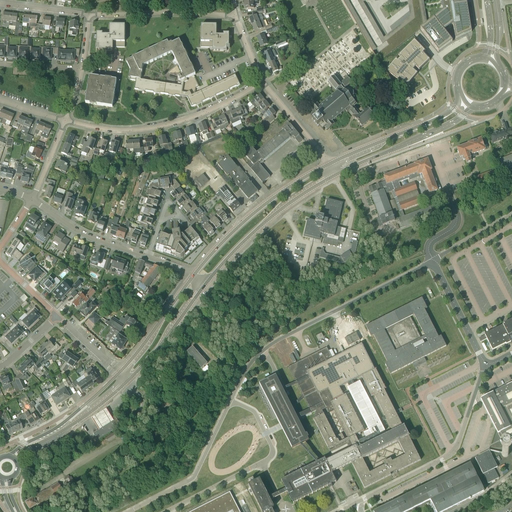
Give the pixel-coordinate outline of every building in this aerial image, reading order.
[(441,0),(442,1),(441,2),(440,3),(440,4),(441,5),(442,5),(443,7),(443,12),(434,19),(428,24),(427,24),(424,27),(421,29),(420,29),(438,52),(440,51),(442,49),(444,48),(446,46),(448,45),(449,44),(450,44),(451,43),(452,42),(444,32),(453,24),(455,34),(455,39),(456,40),(459,38),(462,37),(466,35),(467,34),(468,34),(469,33),(470,33),(471,32),(472,32),(467,3),(464,3),(459,4),(458,0),(441,0)] [(254,2),(245,4),(245,6),(244,6),(245,9),(245,10),(255,9),(254,5),(259,4),(259,1),(254,2)] [(9,26),(10,14),(3,13),(2,21),(3,21),(2,27),(9,27),(9,26)] [(18,31),(19,24),(19,22),(16,22),(17,15),(10,14),(9,26),(15,27),(15,30),(14,36),(15,36),(15,37),(17,37),(18,31)] [(252,25),(259,22),(256,16),(254,17),(249,19),(252,25)] [(31,26),(31,25),(36,25),(37,17),(30,17),(28,29),(31,29),(32,26),(31,26)] [(42,25),(39,25),(38,30),(43,31),(44,26),(49,27),(50,19),(43,18),(42,25)] [(56,20),(56,25),(55,27),(56,27),(56,29),(52,29),(51,34),(55,34),(55,32),(58,32),(59,28),(59,29),(62,29),(63,29),(64,21),(56,20)] [(266,31),(273,28),(271,24),(266,26),(264,21),(263,20),(262,21),(259,22),(252,25),(254,32),(265,28),(266,31)] [(70,21),(69,31),(72,32),(72,35),(77,36),(78,32),(77,32),(77,30),(78,30),(78,26),(77,26),(77,22),(70,21)] [(125,48),(125,26),(125,25),(110,25),(109,34),(106,34),(106,35),(97,35),(97,45),(99,45),(99,50),(113,50),(113,44),(116,44),(116,47),(125,48)] [(223,35),(222,35),(220,35),(220,34),(216,34),(217,25),(201,25),(201,48),(209,48),(209,44),(213,44),(213,51),(227,51),(227,46),(229,46),(229,34),(223,33),(223,35)] [(273,28),(266,31),(267,34),(273,31),(273,32),(284,28),(283,25),(273,29),(273,28)] [(268,44),(264,35),(257,38),(261,47),(268,44)] [(284,40),(275,44),(277,48),(286,44),(284,40)] [(185,54),(179,41),(169,45),(168,42),(163,44),(164,45),(158,48),(158,46),(150,50),(150,52),(145,54),(144,53),(136,57),(137,58),(134,59),(133,58),(134,57),(132,58),(129,60),(130,61),(127,63),(130,70),(130,75),(131,75),(130,80),(136,81),(134,90),(139,90),(139,89),(142,89),(144,80),(141,80),(143,66),(171,53),(173,53),(175,59),(172,63),(175,65),(178,64),(183,75),(178,77),(181,84),(181,86),(180,91),(198,84),(195,78),(194,78),(193,76),(195,75),(193,69),(193,68),(192,67),(186,55),(187,55),(186,53),(185,54)] [(426,53),(414,42),(399,59),(401,61),(399,64),(397,62),(388,74),(401,83),(402,81),(411,87),(420,75),(415,72),(417,69),(421,72),(431,61),(424,55),(425,53),(426,53)] [(19,53),(19,46),(15,46),(15,49),(8,48),(7,48),(7,52),(7,58),(8,58),(8,59),(12,59),(12,58),(15,58),(16,53),(19,53)] [(19,46),(19,53),(19,59),(20,59),(20,60),(24,60),(24,59),(27,59),(27,53),(31,54),(31,50),(31,47),(19,46)] [(39,54),(42,54),(43,50),(43,48),(39,48),(39,50),(31,50),(31,54),(30,59),(31,59),(31,60),(35,61),(36,60),(39,60),(39,54)] [(47,51),(43,50),(42,54),(42,60),(43,60),(43,61),(47,61),(47,60),(50,60),(51,55),(54,55),(54,48),(47,48),(47,51)] [(60,62),(65,62),(66,52),(58,51),(58,48),(54,48),(54,55),(58,55),(57,61),(60,61),(60,62)] [(78,56),(79,50),(73,49),(73,52),(66,52),(65,62),(70,63),(70,61),(74,62),(74,56),(77,56),(78,56)] [(269,64),(274,61),(273,58),(276,56),(273,50),(264,54),(269,64)] [(274,61),(269,64),(273,73),(278,71),(282,69),(281,66),(277,68),(274,61)] [(228,78),(233,88),(237,86),(236,85),(239,84),(235,75),(228,78)] [(110,79),(108,78),(108,79),(90,76),(89,81),(90,81),(89,87),(88,87),(87,91),(86,91),(84,94),(87,94),(85,103),(90,104),(90,103),(97,104),(96,105),(112,107),(113,103),(112,102),(113,96),(114,96),(117,80),(110,79)] [(346,91),(345,91),(343,88),(351,82),(347,77),(340,83),(334,76),(328,82),(337,92),(319,107),(317,104),(318,104),(318,103),(310,110),(312,113),(310,115),(309,114),(313,119),(312,120),(318,127),(319,126),(323,131),(323,130),(322,129),(325,127),(327,130),(335,124),(335,123),(334,124),(332,122),(345,110),(347,113),(349,111),(353,107),(357,105),(351,98),(352,98),(352,97),(353,97),(353,96),(353,95),(353,94),(353,93),(353,92),(352,92),(352,91),(351,91),(350,90),(349,90),(348,90),(347,90),(346,90),(346,91)] [(229,90),(233,88),(228,78),(221,81),(225,90),(228,89),(229,90)] [(149,92),(151,81),(144,80),(142,89),(145,90),(145,91),(149,92)] [(157,92),(159,83),(151,81),(149,92),(154,93),(154,91),(157,92)] [(222,91),(225,90),(221,81),(215,85),(219,94),(223,93),(222,91)] [(164,94),(166,84),(159,83),(157,92),(160,92),(160,94),(164,94)] [(172,94),(173,85),(166,84),(164,94),(169,95),(169,94),(172,94)] [(198,103),(194,94),(194,93),(195,92),(196,89),(199,87),(198,84),(180,91),(179,97),(181,97),(181,98),(181,99),(181,100),(182,100),(184,97),(187,98),(192,107),(196,105),(195,104),(198,103)] [(181,86),(173,85),(172,94),(175,95),(175,96),(179,97),(180,91),(181,86)] [(215,96),(219,94),(215,85),(208,88),(212,96),(215,95),(215,96)] [(209,98),(212,96),(208,88),(201,91),(206,101),(209,99),(209,98)] [(202,103),(206,101),(201,91),(194,94),(198,103),(201,101),(202,103)] [(258,109),(260,107),(263,104),(261,102),(264,99),(260,95),(254,100),(250,103),(252,106),(253,105),(254,104),(258,109)] [(264,115),(269,111),(267,109),(270,107),(266,102),(263,104),(260,107),(262,110),(260,111),(264,115)] [(239,118),(241,122),(244,121),(243,119),(249,116),(243,105),(238,107),(239,109),(236,111),(239,118)] [(353,107),(349,111),(355,117),(354,118),(362,127),(374,117),(374,116),(371,112),(371,111),(370,112),(366,108),(363,110),(361,108),(357,112),(353,107)] [(269,111),(264,115),(264,116),(266,114),(268,117),(262,121),(266,126),(275,118),(273,116),(276,114),(272,109),(269,111)] [(239,118),(236,111),(233,112),(232,110),(226,113),(230,120),(233,118),(233,120),(239,118)] [(7,113),(2,124),(5,125),(5,124),(6,121),(11,123),(13,115),(7,113)] [(227,121),(230,120),(226,113),(221,115),(222,117),(219,118),(224,129),(226,128),(226,127),(226,126),(229,125),(227,121)] [(23,126),(26,119),(20,117),(17,123),(14,122),(12,126),(18,128),(19,125),(23,126)] [(222,130),(224,129),(219,118),(213,121),(215,124),(212,126),(214,130),(215,132),(220,129),(220,130),(222,130)] [(27,128),(25,132),(27,134),(32,122),(26,119),(23,126),(27,128)] [(42,132),(45,125),(38,123),(34,133),(37,135),(39,131),(42,132)] [(202,133),(203,135),(206,134),(208,140),(212,138),(215,137),(212,132),(209,133),(205,123),(198,125),(201,133),(202,133)] [(303,140),(290,124),(288,123),(282,128),(284,130),(257,153),(252,148),(244,154),(250,161),(247,164),(263,183),(270,177),(260,165),(293,137),(299,144),(303,140)] [(45,125),(42,132),(42,133),(40,136),(46,139),(48,135),(51,128),(45,125)] [(494,133),(489,135),(493,143),(511,136),(510,136),(511,134),(511,127),(508,129),(506,125),(503,126),(504,131),(498,133),(498,132),(497,131),(496,131),(495,131),(494,132),(494,133)] [(195,135),(194,133),(192,128),(186,130),(188,137),(195,135)] [(182,140),(181,136),(180,132),(173,134),(171,135),(173,142),(175,141),(176,145),(179,144),(179,141),(182,140)] [(71,146),(74,147),(75,143),(73,142),(74,139),(77,140),(78,138),(69,134),(65,144),(71,146)] [(158,138),(159,143),(160,146),(161,146),(161,147),(163,146),(164,147),(165,150),(166,150),(168,150),(168,151),(169,150),(170,151),(173,150),(171,143),(168,144),(167,141),(166,141),(165,136),(158,138)] [(12,149),(13,140),(7,138),(5,144),(4,147),(12,149)] [(84,142),(83,146),(81,152),(88,154),(89,149),(92,150),(95,140),(89,138),(88,143),(84,142)] [(468,143),(468,144),(457,148),(460,158),(463,157),(464,160),(465,160),(466,164),(471,162),(471,160),(474,159),(472,155),(485,150),(481,138),(468,143)] [(153,147),(153,144),(153,142),(152,139),(145,140),(146,143),(145,143),(146,144),(146,145),(143,145),(144,152),(150,152),(150,148),(153,147)] [(104,152),(106,147),(107,142),(101,140),(98,150),(95,149),(93,154),(98,156),(99,151),(104,152)] [(119,153),(120,148),(118,147),(119,143),(113,141),(109,152),(113,153),(113,154),(115,155),(116,154),(117,152),(119,153)] [(139,141),(133,141),(133,150),(137,149),(138,153),(140,153),(140,155),(144,154),(143,148),(140,148),(139,141)] [(68,153),(71,146),(65,144),(61,153),(71,157),(72,154),(68,153)] [(42,151),(34,147),(34,148),(32,154),(27,152),(25,157),(35,161),(36,158),(38,159),(41,154),(42,151)] [(504,172),(511,168),(511,154),(499,160),(504,172)] [(228,177),(228,176),(248,199),(257,191),(252,184),(253,183),(239,167),(238,168),(228,156),(218,165),(228,177)] [(423,176),(429,193),(437,190),(430,170),(432,170),(428,159),(414,164),(414,165),(384,177),(386,182),(369,188),(380,218),(376,219),(379,227),(398,220),(395,212),(399,211),(401,217),(398,219),(402,229),(434,217),(433,215),(437,214),(436,209),(432,211),(430,207),(404,216),(402,210),(422,203),(417,190),(415,182),(400,188),(398,182),(409,179),(410,181),(423,176)] [(15,161),(14,166),(11,166),(10,171),(7,170),(5,178),(11,180),(14,170),(16,171),(18,162),(15,161)] [(65,164),(63,163),(58,161),(55,169),(61,171),(61,172),(66,174),(68,167),(67,167),(68,165),(65,164)] [(18,167),(16,174),(21,175),(21,174),(22,174),(21,182),(27,184),(28,180),(30,180),(33,172),(26,169),(26,172),(21,171),(22,168),(18,167)] [(479,186),(497,179),(493,169),(476,176),(479,186)] [(203,174),(200,176),(194,182),(200,189),(206,183),(209,181),(203,174)] [(176,191),(179,188),(181,187),(175,180),(171,181),(170,177),(164,178),(166,189),(169,189),(169,187),(172,187),(176,191)] [(163,190),(166,189),(164,178),(158,179),(158,183),(151,185),(149,189),(151,190),(159,192),(160,189),(163,189),(163,190)] [(213,184),(217,188),(223,184),(219,179),(213,184)] [(50,199),(51,194),(55,185),(49,183),(44,197),(50,199)] [(224,186),(220,190),(223,194),(226,198),(224,199),(224,200),(230,206),(228,207),(233,213),(241,206),(224,186)] [(180,200),(185,195),(179,188),(176,191),(171,195),(174,199),(177,197),(180,200)] [(161,193),(159,192),(151,190),(149,196),(148,199),(155,201),(156,197),(160,198),(161,193)] [(63,197),(64,195),(57,192),(56,194),(54,202),(61,205),(63,197)] [(73,195),(67,193),(64,201),(67,202),(65,208),(71,211),(74,201),(75,198),(72,197),(73,195)] [(192,202),(185,195),(180,200),(177,202),(180,206),(183,204),(186,207),(192,202)] [(83,217),(86,208),(83,207),(85,202),(78,199),(75,207),(78,208),(76,215),(79,216),(80,216),(83,217)] [(159,202),(155,201),(148,199),(146,205),(144,204),(143,207),(145,208),(152,210),(153,206),(157,207),(159,202)] [(343,204),(342,204),(328,200),(324,217),(320,216),(318,215),(317,216),(316,216),(316,218),(315,222),(308,221),(305,235),(313,237),(319,238),(320,236),(322,236),(321,243),(323,236),(324,237),(324,239),(338,242),(339,238),(344,239),(346,229),(337,227),(337,223),(338,223),(343,204)] [(198,209),(192,202),(186,207),(184,209),(187,213),(190,211),(193,214),(198,209)] [(199,221),(201,219),(205,216),(203,214),(205,212),(201,207),(199,209),(198,209),(193,214),(190,216),(194,220),(197,217),(199,221)] [(89,213),(87,216),(90,217),(88,222),(95,224),(96,222),(97,222),(101,209),(99,208),(97,213),(92,211),(91,212),(90,213),(89,213)] [(156,211),(152,210),(145,208),(143,214),(144,214),(143,217),(149,219),(151,215),(154,216),(156,211)] [(221,220),(223,223),(227,219),(226,218),(227,217),(226,215),(228,214),(224,208),(216,214),(217,215),(221,220)] [(36,219),(37,217),(33,215),(27,224),(31,226),(28,229),(34,233),(37,229),(40,223),(37,221),(38,220),(36,219)] [(219,222),(221,220),(217,215),(210,221),(215,227),(214,227),(217,229),(221,226),(219,224),(220,224),(219,222)] [(215,227),(210,221),(205,216),(201,219),(203,222),(200,225),(202,227),(203,228),(205,230),(210,236),(214,233),(212,231),(213,230),(213,231),(213,230),(212,229),(214,227),(215,227)] [(101,217),(100,221),(96,230),(103,232),(106,224),(106,223),(107,219),(104,218),(101,217)] [(117,237),(120,228),(120,226),(117,225),(119,219),(114,217),(113,221),(112,224),(114,224),(110,235),(117,237)] [(153,221),(149,219),(143,217),(139,226),(146,229),(148,224),(151,225),(153,221)] [(129,226),(130,223),(130,222),(127,221),(126,225),(126,227),(126,228),(124,227),(124,229),(120,228),(117,237),(124,240),(125,236),(129,237),(132,229),(128,228),(129,226)] [(41,236),(38,240),(45,244),(50,237),(49,236),(49,237),(46,236),(49,232),(51,228),(49,226),(47,224),(46,225),(44,223),(42,227),(39,230),(37,234),(41,236)] [(201,240),(191,228),(184,233),(180,234),(179,231),(173,232),(173,236),(169,236),(161,234),(155,249),(181,258),(201,240)] [(136,244),(138,241),(140,234),(134,232),(134,230),(132,229),(129,237),(131,238),(131,240),(132,240),(131,243),(136,244)] [(58,232),(56,235),(52,242),(53,243),(54,241),(59,244),(56,249),(62,253),(69,242),(64,238),(65,237),(58,232)] [(140,234),(138,241),(140,242),(140,243),(141,243),(140,246),(145,247),(149,237),(140,234)] [(18,236),(17,236),(6,254),(11,257),(12,255),(13,256),(18,261),(23,256),(16,249),(20,242),(21,243),(22,243),(16,239),(18,236)] [(75,246),(74,250),(73,253),(79,255),(80,256),(85,257),(85,258),(88,249),(83,247),(82,248),(75,246)] [(324,248),(322,248),(319,258),(331,261),(332,255),(325,254),(323,250),(324,248)] [(355,256),(356,251),(351,250),(339,257),(332,255),(331,261),(343,263),(355,256)] [(94,254),(92,259),(91,262),(92,262),(91,264),(97,267),(98,264),(101,265),(102,261),(103,261),(104,259),(105,257),(105,256),(105,255),(104,254),(104,253),(102,253),(101,253),(98,252),(97,255),(94,254)] [(32,259),(29,256),(28,256),(19,265),(21,266),(18,268),(20,267),(25,272),(27,270),(29,272),(36,265),(31,260),(32,260),(32,259)] [(119,259),(115,258),(114,262),(111,261),(107,259),(103,270),(108,271),(110,263),(113,264),(112,268),(118,270),(117,272),(122,273),(122,271),(123,271),(124,267),(127,268),(128,263),(126,263),(126,262),(121,260),(120,260),(119,259)] [(154,266),(140,261),(133,278),(138,280),(140,275),(141,275),(144,266),(151,269),(140,283),(139,282),(136,285),(145,293),(148,289),(147,288),(161,269),(155,265),(154,266)] [(37,279),(40,282),(47,274),(42,269),(39,272),(36,269),(34,271),(31,274),(29,276),(31,278),(33,280),(35,282),(37,279)] [(49,277),(42,285),(40,286),(44,290),(46,288),(51,292),(57,285),(53,281),(49,277)] [(78,280),(72,286),(76,290),(78,288),(80,289),(82,287),(81,285),(82,283),(78,280)] [(56,290),(56,291),(54,294),(57,296),(56,297),(58,300),(59,299),(61,300),(71,289),(64,283),(59,288),(59,287),(56,290)] [(83,294),(81,292),(75,299),(76,300),(72,304),(76,308),(80,304),(81,305),(84,301),(86,303),(95,292),(92,289),(84,297),(82,294),(83,294)] [(424,310),(427,308),(425,304),(423,300),(422,298),(366,326),(368,330),(370,334),(371,337),(374,336),(388,363),(385,364),(390,375),(412,363),(415,368),(417,367),(426,362),(427,362),(424,357),(446,346),(441,336),(438,337),(424,310)] [(93,310),(95,307),(92,303),(90,305),(89,305),(88,304),(81,312),(86,317),(93,310)] [(28,317),(34,324),(38,321),(37,320),(40,318),(36,314),(39,311),(34,307),(32,309),(26,315),(28,317)] [(94,314),(88,321),(94,326),(101,319),(94,314)] [(107,321),(122,330),(125,326),(112,317),(111,318),(106,315),(104,318),(107,321)] [(34,324),(28,317),(22,322),(20,320),(17,322),(22,327),(24,325),(28,329),(30,327),(31,327),(34,324)] [(138,323),(130,318),(128,322),(126,321),(124,324),(134,330),(138,324),(138,323)] [(120,333),(122,330),(107,321),(106,323),(108,324),(108,325),(116,331),(108,342),(121,350),(127,341),(121,337),(122,335),(120,333)] [(19,329),(22,327),(17,322),(15,325),(16,327),(11,332),(18,340),(21,336),(21,335),(23,333),(19,329)] [(511,322),(479,339),(481,342),(487,339),(489,343),(492,350),(506,343),(506,344),(511,342),(511,341),(511,340),(511,322)] [(5,334),(1,338),(5,343),(7,341),(11,344),(13,342),(14,343),(18,340),(11,332),(7,336),(5,334)] [(41,346),(49,355),(50,355),(55,350),(56,350),(59,348),(55,344),(55,343),(52,346),(48,342),(46,344),(45,345),(44,344),(41,346)] [(332,473),(335,471),(352,463),(353,464),(352,464),(359,478),(364,488),(390,475),(390,476),(391,475),(390,474),(396,471),(397,473),(397,472),(421,460),(409,436),(410,436),(409,435),(409,436),(404,426),(404,425),(403,426),(395,411),(384,390),(386,389),(384,386),(385,386),(384,385),(384,386),(376,370),(376,369),(375,370),(362,344),(332,358),(327,347),(320,351),(297,362),(288,367),(295,381),(296,383),(297,385),(295,386),(297,389),(299,388),(302,395),(304,398),(309,409),(309,410),(311,413),(316,410),(313,419),(313,420),(314,420),(315,423),(328,448),(328,449),(333,447),(333,448),(333,449),(347,442),(350,449),(332,458),(326,461),(325,458),(324,458),(324,459),(321,461),(318,462),(306,468),(303,469),(282,480),(281,480),(282,482),(285,488),(287,491),(293,503),(293,504),(293,503),(293,504),(294,503),(293,503),(292,501),(326,484),(327,486),(328,486),(328,488),(329,488),(332,486),(331,484),(335,482),(335,483),(336,482),(335,480),(332,473)] [(51,357),(49,355),(41,346),(39,349),(39,350),(39,351),(36,353),(41,357),(37,361),(42,366),(43,367),(45,366),(43,364),(45,362),(42,359),(44,357),(47,361),(51,357)] [(207,364),(196,350),(193,347),(192,347),(192,348),(188,351),(187,351),(187,352),(201,369),(207,364)] [(62,372),(72,356),(66,352),(64,356),(64,355),(64,356),(61,354),(59,358),(62,359),(61,360),(64,363),(60,369),(60,370),(62,372)] [(62,372),(60,373),(61,374),(63,372),(64,372),(68,366),(73,368),(74,366),(75,367),(76,366),(76,364),(76,363),(78,360),(72,356),(62,372)] [(42,366),(37,361),(33,364),(29,360),(27,362),(26,362),(26,363),(25,362),(22,364),(29,371),(31,374),(33,373),(34,370),(33,369),(33,368),(35,371),(42,366)] [(25,374),(29,371),(22,364),(20,367),(20,368),(20,369),(17,371),(20,374),(17,377),(14,378),(15,381),(20,392),(21,394),(23,393),(21,391),(26,388),(23,380),(24,379),(26,380),(29,378),(25,374)] [(85,373),(92,383),(98,379),(91,368),(89,369),(85,372),(86,373),(85,373)] [(94,385),(92,383),(85,373),(83,375),(86,378),(82,381),(88,389),(94,385)] [(9,382),(10,382),(8,378),(5,379),(4,376),(0,378),(0,382),(2,387),(1,387),(3,391),(11,387),(12,387),(9,382)] [(281,428),(292,449),(302,444),(305,443),(308,441),(307,439),(309,438),(307,434),(305,435),(298,420),(296,416),(293,410),(291,406),(286,397),(283,390),(282,388),(276,377),(260,385),(276,418),(280,424),(281,428)] [(78,384),(76,380),(71,384),(71,385),(74,389),(77,386),(82,393),(88,389),(82,381),(78,384)] [(16,393),(20,392),(15,381),(11,383),(16,393)] [(66,381),(65,382),(63,383),(63,385),(58,388),(57,388),(55,389),(63,401),(70,397),(69,397),(64,389),(69,387),(66,381)] [(295,381),(282,388),(283,390),(296,383),(295,381)] [(511,382),(481,399),(502,442),(505,441),(506,442),(506,441),(506,442),(507,442),(507,443),(508,444),(509,445),(511,443),(511,382)] [(56,406),(63,401),(55,389),(53,390),(55,394),(50,397),(49,393),(47,391),(42,394),(46,401),(51,397),(53,401),(56,405),(55,405),(56,406)] [(43,402),(46,401),(42,394),(39,396),(42,402),(39,404),(40,406),(36,408),(40,415),(48,410),(43,402)] [(91,418),(99,430),(114,420),(106,408),(91,418)] [(21,416),(24,420),(26,419),(30,426),(39,420),(34,413),(30,416),(27,411),(22,414),(22,415),(21,416)] [(19,422),(24,420),(21,416),(22,415),(22,414),(18,416),(18,417),(18,419),(15,420),(14,420),(11,421),(12,424),(16,432),(23,429),(19,422)] [(121,425),(115,417),(100,427),(101,428),(99,430),(93,434),(98,441),(119,426),(121,425)] [(16,432),(12,424),(9,425),(8,423),(5,425),(9,435),(16,432)] [(488,484),(492,482),(499,478),(494,469),(497,467),(489,451),(475,458),(488,484)] [(484,491),(483,491),(470,464),(374,511),(373,511),(406,511),(430,500),(436,511),(442,511),(469,499),(470,499),(471,499),(470,498),(484,491)] [(75,484),(71,477),(65,480),(69,487),(75,484)] [(255,482),(253,479),(248,481),(250,484),(248,485),(261,511),(273,511),(272,509),(274,508),(273,506),(272,504),(270,500),(268,496),(267,494),(266,492),(260,479),(255,482)] [(61,489),(58,483),(44,491),(25,502),(29,509),(37,504),(38,506),(55,496),(56,498),(66,491),(64,487),(61,489)] [(287,491),(285,488),(268,496),(270,500),(287,491)] [(236,511),(229,498),(200,511),(236,511)]
